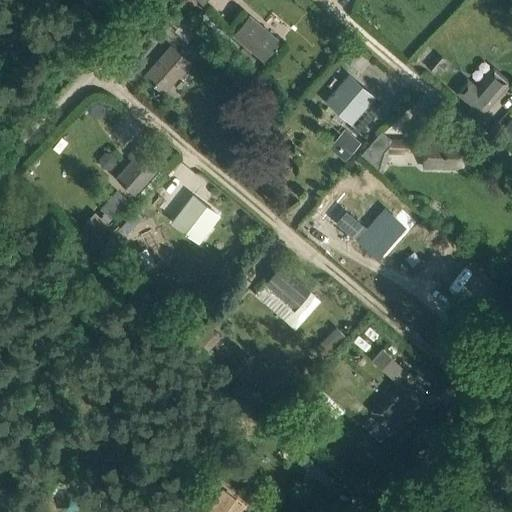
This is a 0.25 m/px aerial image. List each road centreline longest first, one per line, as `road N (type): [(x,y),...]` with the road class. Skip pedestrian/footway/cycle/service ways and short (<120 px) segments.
road 1 (track): [(489,404),(93,77)]
road 2 (track): [(511,165),(321,0)]
road 3 (track): [(168,0),(0,173)]
road 4 (track): [(391,511),(511,381)]
